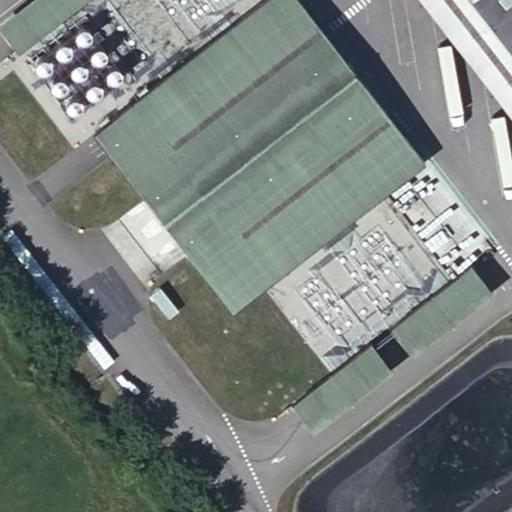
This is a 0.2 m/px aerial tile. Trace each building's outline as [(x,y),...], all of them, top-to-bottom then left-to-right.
[(28,0),(0,22),(0,30),(14,49),(77,0),(28,0)] [(297,0),(264,0),(95,132),(234,310),(424,161),(297,0)] [(511,0),(476,0),(511,46),(511,0)] [(472,267),(392,329),(410,353),(491,292),(472,267)] [(292,399),(311,424),(391,362),(373,337),(292,399)]
